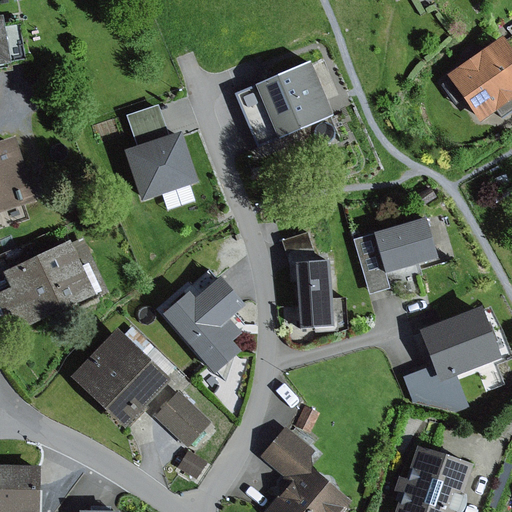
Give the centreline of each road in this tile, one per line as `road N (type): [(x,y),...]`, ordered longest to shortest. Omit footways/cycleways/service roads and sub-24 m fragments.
road 1 (residential): [(188,69),(257,245),(268,321),(255,413),(198,511)]
road 2 (residential): [(11,425),(55,437),(181,511)]
